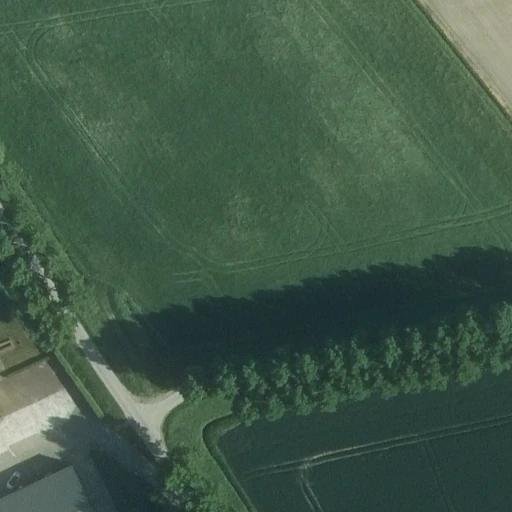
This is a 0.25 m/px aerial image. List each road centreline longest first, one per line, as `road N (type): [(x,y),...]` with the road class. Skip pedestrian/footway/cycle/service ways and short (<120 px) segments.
road 1 (unclassified): [(511,321),(185,391),(135,417)]
road 2 (unclassified): [(135,417),(0,209)]
